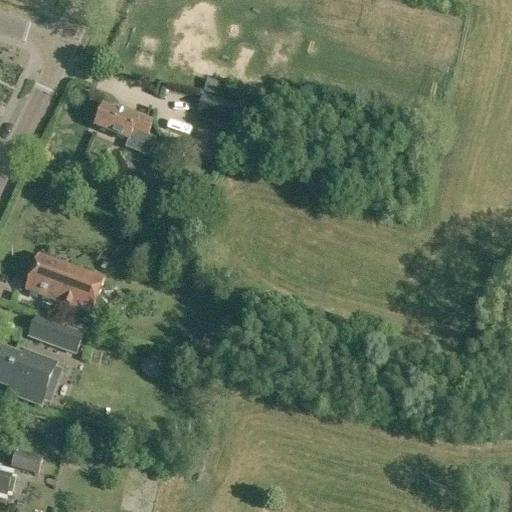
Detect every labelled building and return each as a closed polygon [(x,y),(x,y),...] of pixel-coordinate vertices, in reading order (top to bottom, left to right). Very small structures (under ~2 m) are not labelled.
[(203,93),(224,99),(228,87),(207,81),(203,93)] [(197,119),(233,128),(238,106),(203,96),(197,119)] [(96,129),(129,143),(134,132),(147,138),(152,124),(116,109),(114,115),(103,111),(96,129)] [(197,150),(213,160),(226,138),(210,129),(197,150)] [(25,292),(80,313),(74,331),(86,336),(111,315),(98,299),(104,282),(38,257),(25,292)] [(29,338),(76,356),(83,337),(36,319),(29,338)] [(192,339),(189,351),(201,354),(222,359),(226,341),(205,336),(203,342),(192,339)] [(24,353),(22,358),(3,352),(0,360),(0,386),(12,391),(11,396),(41,407),(42,405),(52,408),(65,374),(55,371),(56,366),(24,353)] [(11,469),(38,477),(43,460),(15,452),(11,469)] [(0,501),(2,503),(6,503),(7,500),(11,501),(16,479),(13,479),(14,474),(0,469),(0,501)]
